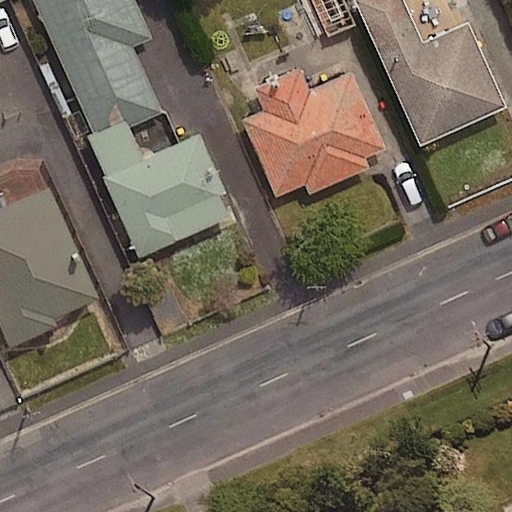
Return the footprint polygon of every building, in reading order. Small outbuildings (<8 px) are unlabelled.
[(154,36),(137,0),(35,0),(100,141),(166,111),(136,45),(154,36)] [(312,0),(325,31),(354,19),(345,0),(312,0)] [(510,104),(472,19),(427,40),(408,0),(357,0),(423,144),(510,104)] [(389,147),(355,69),(314,87),(304,65),(257,86),(267,109),(245,119),(279,196),(309,183),(313,192),(373,166),(369,156),(389,147)] [(228,190),(202,133),(108,176),(144,254),(182,237),(172,216),(228,190)] [(104,297),(54,185),(0,208),(0,314),(13,345),(61,324),(58,317),(104,297)]
